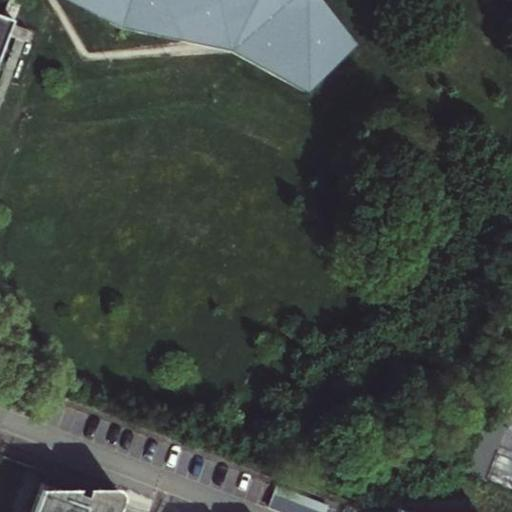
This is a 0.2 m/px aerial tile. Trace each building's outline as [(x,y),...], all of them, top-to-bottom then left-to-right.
[(64,0),(64,1),(126,39),(189,48),(196,49),(234,54),(309,92),(364,47),(324,0),(64,0)] [(0,87),(15,46),(20,35),(21,33),(1,25),(0,24),(0,87)] [(36,41),(20,35),(15,46),(20,48),(30,53),(31,52),(36,41)] [(20,48),(0,100),(0,131),(30,53),(20,48)] [(484,482),(505,430),(479,419),(458,472),(484,482)] [(280,489),(275,501),(305,511),(321,511),(324,506),(280,489)] [(119,511),(122,504),(123,499),(120,495),(116,492),(113,492),(40,493),(32,511),(119,511)]
